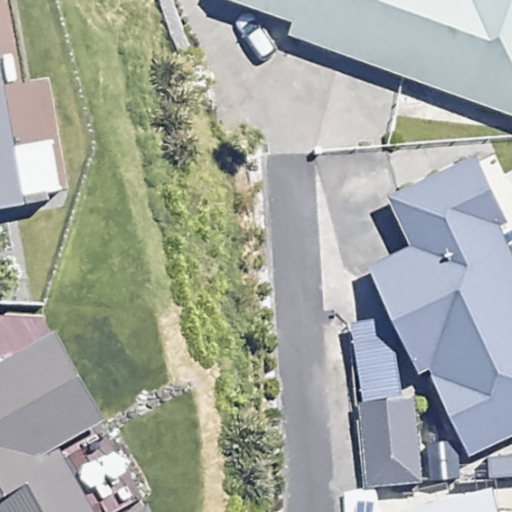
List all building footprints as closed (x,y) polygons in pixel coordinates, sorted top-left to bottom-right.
[(511,0),(210,0),(210,2),(511,120),(511,0)] [(0,215),(62,207),(54,150),(13,155),(0,63),(0,215)] [(511,254),(476,167),(392,202),(413,253),(373,270),(398,331),(412,325),(468,460),(511,441),(511,254)] [(395,400),(393,329),(354,330),(359,488),(423,486),(421,399),(395,400)] [(1,375),(0,373),(0,511),(91,511),(62,458),(106,434),(58,344),(1,375)] [(494,511),(491,496),(420,511),(494,511)]
